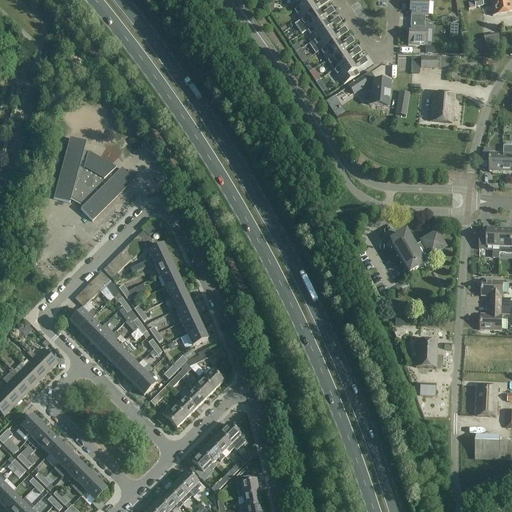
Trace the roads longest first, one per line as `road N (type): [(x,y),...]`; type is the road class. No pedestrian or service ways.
road 1 (primary): [(94,0),(214,167),(264,255),(318,364),(373,511)]
road 2 (primary): [(394,511),(337,357),(283,245),(232,157),(118,0)]
road 3 (residential): [(244,386),(215,308),(169,216),(158,209),(145,211),(46,313),(51,331),(82,364)]
road 4 (residential): [(462,504),(453,426),(466,199)]
road 5 (residential): [(322,136),(349,186),(385,209),(448,211),(466,199)]
road 6 (residential): [(132,492),(50,405),(82,364)]
road 7 (residential): [(466,199),(449,190),(371,184),(322,136)]
road 8 (residential): [(322,136),(230,0)]
road 9 (residential): [(466,199),(477,134),(511,64)]
road 10 (residential): [(392,0),(390,50),(374,54),(337,0)]
road 11 (residential): [(275,511),(244,386)]
road 12 (residential): [(171,451),(82,364)]
